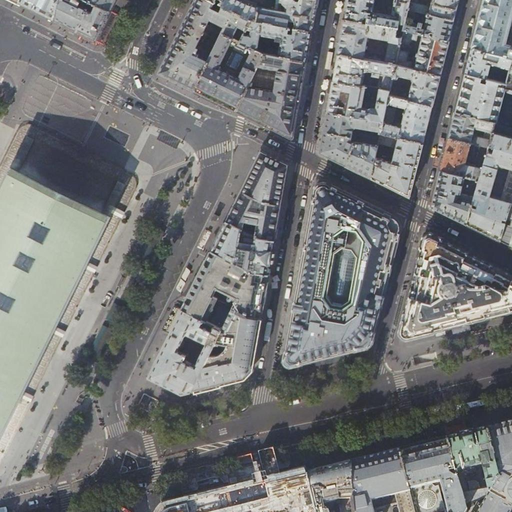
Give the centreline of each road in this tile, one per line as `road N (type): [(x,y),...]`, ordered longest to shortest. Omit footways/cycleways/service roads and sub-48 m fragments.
road 1 (primary): [(97,491),(115,453),(109,395),(214,180),(213,137)]
road 2 (residential): [(261,433),(304,157)]
road 3 (residential): [(470,0),(416,212)]
road 4 (residential): [(416,212),(366,407)]
road 5 (primary): [(97,491),(253,447),(261,433)]
road 6 (residential): [(304,157),(332,0)]
road 7 (primary): [(213,137),(109,92),(76,65)]
road 8 (primary): [(366,407),(511,371)]
road 9 (residential): [(416,212),(304,157)]
